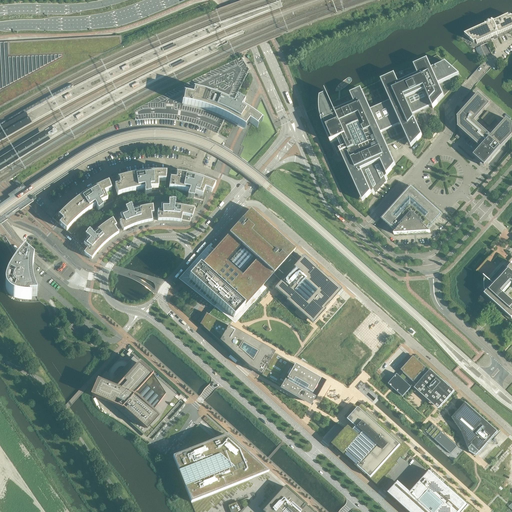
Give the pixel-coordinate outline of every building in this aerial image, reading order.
[(486,25),(460,37),(473,49),(511,31),(511,13),(489,24),(488,23),(487,23),(486,24),(486,25)] [(0,107),(13,101),(122,44),(121,37),(121,36),(0,42),(0,107)] [(437,55),(427,60),(397,73),(423,130),(436,116),(433,109),(461,77),(445,62),(437,55)] [(184,84),(173,90),(160,96),(147,103),(134,110),(135,117),(135,120),(138,120),(148,119),(154,119),(157,119),(162,119),(167,119),(172,120),(181,121),(186,122),(191,123),(195,125),(202,127),(206,128),(211,130),(212,131),(218,134),(226,119),(218,115),(211,112),(205,110),(198,108),(191,106),(183,104),(184,94),(193,96),(194,90),(202,92),(210,95),(217,98),(224,100),(233,104),(234,103),(233,103),(250,70),(248,69),(248,70),(240,58),(234,61),(224,65),(210,71),(197,78),(184,84)] [(397,73),(361,89),(321,107),(322,113),(323,119),(324,124),(326,129),(332,142),(330,143),(331,143),(332,143),(336,152),(339,151),(341,154),(342,154),(361,197),(365,195),(366,198),(380,183),(392,170),(390,166),(395,164),(387,146),(406,137),(408,142),(416,139),(417,141),(422,136),(421,133),(423,130),(397,73)] [(224,100),(217,98),(210,95),(202,92),(194,90),(193,96),(184,94),(183,104),(191,106),(198,108),(205,110),(211,112),(218,115),(226,119),(231,121),(238,125),(244,129),(248,123),(256,129),(261,122),(252,115),(244,111),(241,109),(242,107),(244,105),(238,102),(239,101),(236,100),(234,103),(233,104),(224,100)] [(458,118),(458,128),(481,148),(474,156),(485,166),(511,136),(511,124),(507,120),(491,137),(474,122),(482,113),(490,104),(478,94),(458,118)] [(29,118),(26,113),(0,127),(0,142),(32,124),(29,118)] [(47,136),(45,131),(3,156),(0,157),(0,172),(10,166),(50,141),(47,136)] [(166,173),(166,169),(164,169),(158,169),(152,169),(145,170),(140,170),(137,171),(132,172),(125,173),(119,175),(115,176),(111,177),(117,196),(126,193),(135,191),(144,189),(145,191),(144,191),(145,195),(148,194),(151,194),(151,191),(150,191),(150,189),(153,188),(153,189),(154,190),(155,190),(156,189),(155,188),(158,188),(158,181),(161,181),(165,181),(166,178),(166,173)] [(211,183),(212,180),(210,179),(208,178),(205,177),(202,176),(199,175),(196,174),(193,173),(190,173),(186,172),(183,171),(180,171),(177,170),(174,170),(171,170),(170,181),(169,185),(169,189),(176,190),(182,191),(189,193),(189,194),(188,194),(187,197),(190,198),(191,198),(193,199),(194,196),(194,194),(198,195),(197,196),(197,197),(198,197),(199,197),(200,197),(200,196),(202,196),(203,194),(204,190),(207,191),(211,193),(213,190),(215,185),(211,183)] [(108,182),(107,179),(102,181),(98,183),(94,185),(91,187),(87,189),(82,192),(77,195),(74,198),(70,201),(65,205),(62,208),(58,211),(55,214),(52,218),(71,235),(78,228),(74,224),(77,220),(83,215),(89,211),(95,206),(97,208),(96,208),(98,211),(101,209),(103,207),(102,205),(101,205),(100,203),(103,202),(104,203),(105,203),(106,202),(106,201),(105,201),(107,200),(104,193),(111,190),(110,187),(108,182)] [(431,225),(432,224),(432,225),(441,215),(411,188),(383,219),(392,227),(392,226),(393,227),(397,231),(394,235),(431,233),(427,229),(431,225)] [(169,205),(165,205),(164,204),(164,205),(163,205),(161,205),(161,211),(157,211),(158,213),(157,213),(158,221),(162,221),(165,221),(170,221),(173,221),(178,222),(181,223),(182,215),(189,217),(192,218),(194,211),(191,210),(183,208),(178,207),(174,207),(175,206),(174,206),(175,204),(175,200),(172,200),(172,201),(169,200),(169,203),(169,205)] [(149,222),(152,222),(152,220),(151,214),(153,214),(153,206),(148,206),(146,207),(145,207),(142,208),(139,208),(138,209),(137,209),(135,210),(133,210),(132,208),(131,205),(128,206),(128,207),(125,208),(126,210),(127,212),(124,213),(123,213),(122,213),(122,214),(120,215),(120,216),(122,220),(119,222),(120,224),(119,224),(123,231),(126,230),(127,229),(128,229),(130,228),(132,227),(133,227),(135,226),(137,225),(139,225),(141,224),(143,224),(145,223),(147,223),(149,222)] [(279,235),(251,210),(229,234),(274,274),(295,250),(279,235)] [(106,225),(113,220),(112,219),(106,224),(99,228),(93,234),(94,235),(100,229),(106,225)] [(100,229),(94,235),(93,234),(92,233),(89,230),(87,233),(85,235),(87,237),(89,238),(89,239),(87,242),(87,241),(86,241),(85,241),(85,242),(85,243),(86,243),(85,245),(94,253),(100,247),(105,242),(111,237),(118,232),(114,227),(116,226),(113,220),(106,225),(100,229)] [(112,238),(119,234),(118,232),(111,237),(105,242),(100,247),(94,253),(85,245),(86,243),(85,243),(85,242),(84,244),(88,248),(84,254),(85,255),(92,260),(96,254),(101,248),(106,243),(112,238)] [(274,274),(229,234),(189,279),(233,319),(274,274)] [(511,255),(507,261),(499,253),(491,261),(488,258),(477,270),(483,276),(484,276),(489,281),(503,265),(507,269),(511,263),(511,264),(511,265),(511,264),(511,283),(503,293),(511,301),(511,318),(511,319),(500,309),(499,310),(511,322),(511,255)] [(8,281),(7,285),(7,288),(8,290),(10,293),(12,294),(15,296),(18,297),(22,298),(26,298),(31,298),(33,298),(37,297),(35,293),(33,286),(32,280),(33,279),(33,278),(33,277),(32,276),(32,271),(33,267),(34,262),(32,261),(32,260),(26,255),(22,259),(19,264),(15,269),(12,274),(10,277),(8,281)] [(285,283),(274,295),(287,307),(285,308),(314,335),(348,296),(304,258),(300,263),(293,257),(277,276),(285,283)] [(503,265),(489,281),(484,276),(483,276),(486,279),(484,281),(484,290),(486,292),(484,294),(500,309),(511,319),(511,318),(511,301),(503,293),(511,283),(511,264),(511,265),(511,264),(511,263),(507,269),(503,265)] [(206,315),(200,324),(201,325),(203,327),(217,340),(217,341),(218,340),(222,344),(222,345),(223,345),(227,348),(226,349),(227,349),(228,349),(232,353),(231,353),(232,354),(232,353),(249,368),(254,371),(256,367),(259,369),(257,372),(261,374),(273,353),(268,350),(271,343),(297,357),(316,336),(314,335),(285,308),(262,287),(233,319),(226,326),(206,315)] [(107,403),(147,438),(181,400),(185,403),(187,400),(181,394),(178,397),(131,355),(133,352),(127,347),(125,349),(128,352),(126,355),(131,359),(109,385),(100,381),(97,380),(90,396),(93,397),(107,403)] [(298,367),(273,353),(261,374),(257,372),(259,369),(256,367),(254,371),(281,386),(279,390),(310,407),(314,400),(315,398),(311,396),(320,380),(313,375),(311,374),(309,373),(307,371),(305,370),(303,370),(302,369),(303,367),(299,365),(298,367)] [(438,379),(413,356),(389,384),(388,385),(403,397),(411,387),(404,381),(407,376),(431,398),(437,404),(450,390),(444,384),(443,384),(438,379)] [(348,430),(335,445),(348,456),(348,457),(378,484),(397,462),(396,462),(401,457),(402,457),(409,449),(358,403),(359,402),(358,401),(355,405),(354,404),(349,411),(344,416),(345,417),(346,416),(357,426),(351,433),(348,430)] [(488,423),(465,403),(459,410),(450,402),(431,423),(479,465),(485,471),(503,450),(493,441),(500,434),(502,432),(501,431),(499,433),(498,432),(488,423)] [(198,425),(172,454),(194,511),(210,511),(212,511),(261,511),(284,487),(227,436),(205,416),(203,419),(218,433),(210,436),(198,425)] [(432,425),(426,432),(450,453),(456,446),(432,424),(432,425)] [(410,494),(398,483),(389,494),(392,497),(409,511),(477,511),(444,482),(445,481),(432,469),(424,477),(425,478),(410,494)] [(312,511),(284,487),(262,511),(312,511)]
